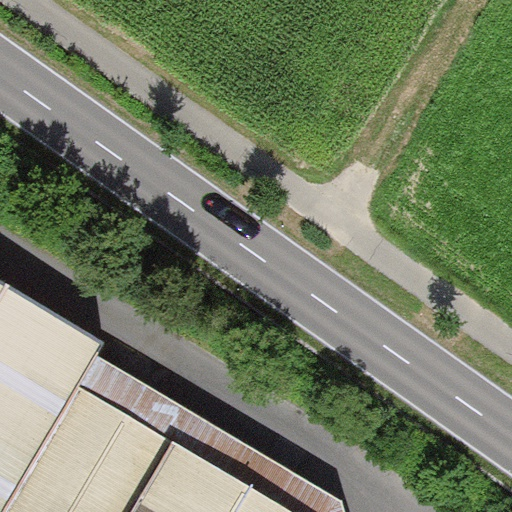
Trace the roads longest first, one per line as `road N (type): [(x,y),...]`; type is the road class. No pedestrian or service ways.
road 1 (primary): [(511,434),(0,71)]
road 2 (track): [(33,0),(511,344)]
